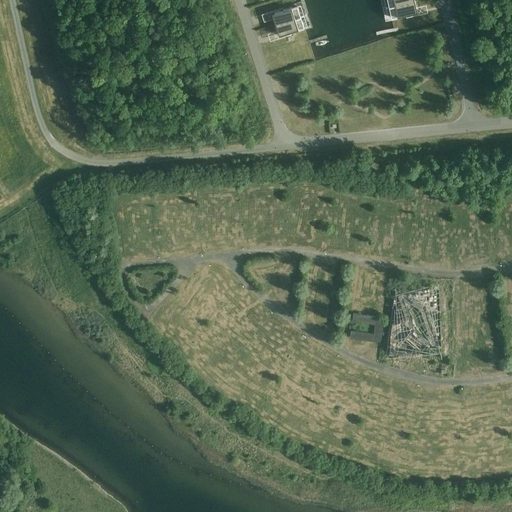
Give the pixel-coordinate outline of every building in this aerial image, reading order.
[(414,1),(389,6),(391,17),(397,16),(417,12),(414,1)] [(291,7),(272,13),(275,24),(300,16),(297,6),(291,7)] [(300,16),(275,24),(279,35),(298,29),(298,28),(303,27),(300,16)] [(300,185),(300,174),(290,174),(289,184),(300,185)] [(314,175),(314,185),(324,185),(324,176),(314,175)] [(157,184),(158,195),(169,193),(168,183),(157,184)] [(356,183),(355,196),(368,196),(368,184),(356,183)] [(122,186),(111,189),(114,200),(125,197),(122,186)] [(392,195),(393,188),(378,187),(378,194),(392,195)] [(429,196),(429,207),(438,208),(439,196),(429,196)] [(190,201),(180,203),(182,216),(192,214),(190,201)] [(139,215),(150,215),(149,202),(139,203),(139,215)] [(296,216),(296,207),(286,206),(286,216),(296,216)] [(332,208),(331,222),(342,223),(343,209),(332,208)] [(345,223),(353,224),(355,211),(346,210),(345,223)] [(369,224),(369,212),(358,211),(357,223),(369,224)] [(109,229),(119,227),(117,217),(107,219),(109,229)] [(255,222),(244,222),(244,233),(255,232),(255,222)] [(509,276),(501,277),(504,287),(511,285),(509,276)] [(401,289),(392,353),(393,353),(393,352),(395,352),(395,353),(395,354),(396,353),(398,356),(399,356),(399,359),(398,360),(405,360),(404,358),(421,356),(421,358),(435,357),(435,352),(444,352),(448,363),(446,292),(445,292),(445,293),(443,293),(443,292),(442,292),(442,293),(439,291),(439,290),(438,290),(438,288),(439,287),(432,288),(433,290),(414,295),(414,293),(413,294),(414,297),(405,300),(401,289)] [(189,345),(184,352),(190,356),(195,350),(189,345)] [(289,359),(284,368),(293,373),(299,364),(289,359)] [(225,373),(219,381),(229,389),(235,382),(225,373)] [(256,391),(251,400),(255,402),(260,393),(256,391)] [(300,426),(302,417),(291,414),(288,423),(300,426)] [(507,430),(496,431),(497,444),(508,442),(507,430)] [(353,442),(349,453),(359,457),(363,446),(353,442)] [(477,452),(476,442),(466,443),(466,453),(477,452)] [(500,456),(503,470),(511,468),(511,463),(510,454),(500,456)] [(449,469),(459,469),(459,458),(449,458),(449,469)] [(467,470),(476,470),(476,459),(467,459),(467,470)]
